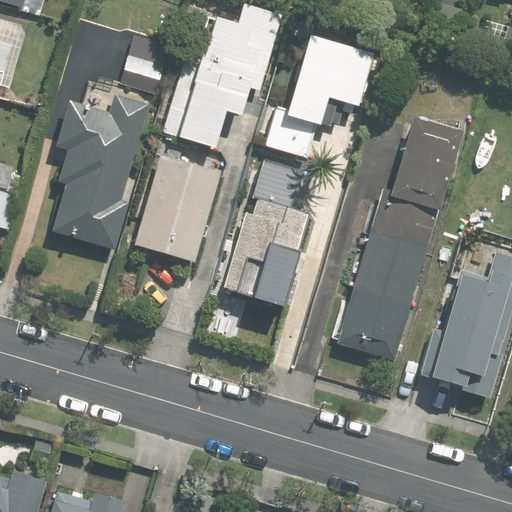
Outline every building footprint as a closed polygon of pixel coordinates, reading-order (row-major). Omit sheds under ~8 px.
[(208,150),(218,111),(235,116),(243,87),(257,91),(278,17),(238,6),(234,22),(203,13),(192,50),(180,46),(155,136),(208,150)] [(511,26),(502,23),(493,49),(511,55),(511,26)] [(375,55),(302,34),(280,108),(272,106),(259,148),(305,161),(315,125),(326,128),(330,112),(317,108),(320,98),(360,110),(375,55)] [(122,51),(112,85),(151,97),(161,63),(122,51)] [(118,200),(144,105),(109,96),(104,113),(62,102),(50,145),(61,148),(52,181),(60,183),(47,233),(111,250),(125,202),(118,200)] [(387,189),(378,186),(331,346),(390,363),(458,129),(409,114),(387,189)] [(218,169),(155,152),(129,245),(192,263),(218,169)] [(299,170),(259,157),(216,289),(277,308),(307,214),(287,207),(299,170)] [(0,224),(9,194),(0,191),(0,224)] [(416,383),(485,404),(511,318),(511,251),(493,246),(483,276),(453,266),(416,383)] [(0,511),(31,511),(41,480),(7,471),(4,478),(0,476),(0,511)] [(114,511),(118,501),(88,493),(86,501),(49,490),(43,511),(114,511)]
